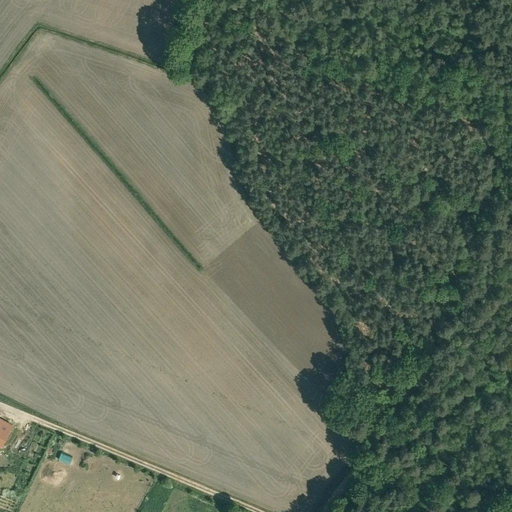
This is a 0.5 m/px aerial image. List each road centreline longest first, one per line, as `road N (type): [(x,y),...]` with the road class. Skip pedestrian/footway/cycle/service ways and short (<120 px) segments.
road 1 (track): [(254,511),(0,405)]
road 2 (track): [(511,359),(363,466),(327,511)]
